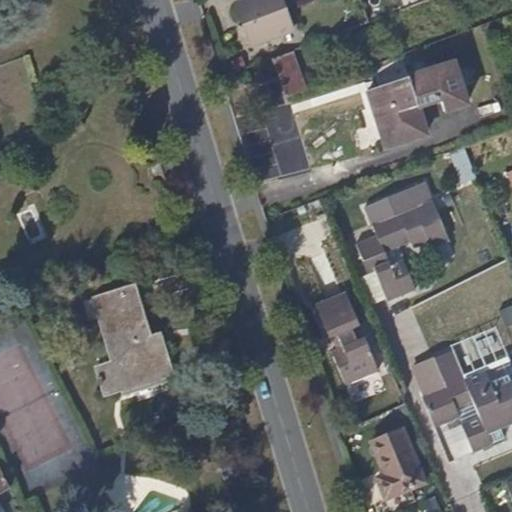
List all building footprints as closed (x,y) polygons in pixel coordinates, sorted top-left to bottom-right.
[(307,31),(295,0),(260,0),(250,4),(266,46),(307,31)] [(305,97),(290,58),(273,64),(288,103),(305,97)] [(450,65),(410,80),(421,108),(440,101),(444,112),(465,104),(450,65)] [(431,135),(421,108),(410,80),(372,95),(392,150),(431,135)] [(451,152),(460,185),(476,180),(466,148),(451,152)] [(447,242),(430,202),(372,228),(376,238),(355,247),(363,270),(372,267),(375,273),(388,306),(416,295),(404,263),(390,269),(385,257),(411,246),(413,251),(427,246),(429,250),(447,242)] [(106,399),(172,377),(163,350),(161,351),(155,353),(134,289),(89,303),(112,366),(97,371),(106,399)] [(361,331),(347,299),(317,311),(331,344),(338,341),(343,353),(331,358),(345,390),(379,376),(365,343),(358,346),(353,335),(361,331)] [(511,331),(511,311),(499,315),(507,334),(511,331)] [(469,381),(459,351),(442,357),(454,388),(469,381)] [(511,375),(505,362),(483,370),(485,375),(489,384),(508,377),(511,375)] [(489,384),(485,375),(469,381),(454,388),(425,400),(437,428),(459,419),(457,411),(477,403),(483,418),(465,425),(476,452),(505,440),(500,428),(511,422),(511,386),(508,377),(489,384)] [(424,483),(402,429),(370,442),(383,476),(377,478),(386,499),(424,483)]
